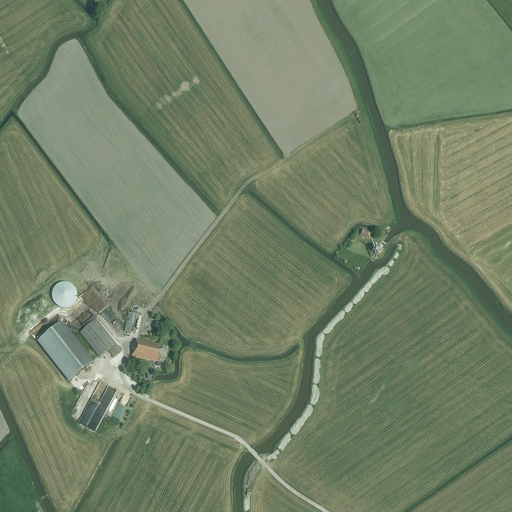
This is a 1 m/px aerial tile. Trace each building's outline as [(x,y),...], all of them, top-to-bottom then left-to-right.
[(371,233),(362,230),(360,235),(369,239),(371,233)] [(67,283),(65,283),(63,283),(61,284),(59,285),(57,286),(56,287),(55,289),(54,291),(53,293),(53,295),(53,297),(54,299),(55,301),(56,303),(57,304),(59,305),(61,306),(63,307),(65,307),(67,307),(69,306),(71,305),(73,304),(74,303),(75,301),(76,299),(77,297),(77,295),(77,293),(76,291),(75,289),(74,287),(73,286),(71,285),(69,284),(67,283)] [(128,313),(124,332),(135,334),(139,316),(128,313)] [(97,320),(80,333),(99,357),(108,350),(114,358),(122,351),(97,320)] [(116,336),(125,330),(117,320),(109,327),(116,336)] [(70,381),(93,362),(62,323),(38,341),(70,381)] [(134,344),(131,356),(158,362),(163,363),(167,347),(162,346),(162,345),(136,339),(136,340),(135,340),(134,344)] [(115,415),(121,401),(113,398),(107,412),(115,415)] [(98,430),(104,417),(95,412),(88,425),(98,430)]
